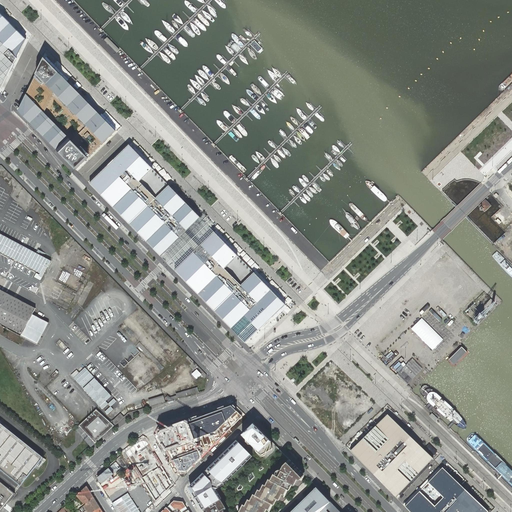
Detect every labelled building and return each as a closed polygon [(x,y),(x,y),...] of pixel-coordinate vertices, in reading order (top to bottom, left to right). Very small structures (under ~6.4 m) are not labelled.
[(0,86),(3,89),(7,81),(14,65),(17,59),(26,38),(0,11),(0,86)] [(44,55),(16,112),(74,171),(117,131),(44,55)] [(478,136),(482,132),(476,125),(471,129),(478,136)] [(479,144),(474,136),(469,139),(474,147),(479,144)] [(128,143),(89,181),(250,349),(294,308),(128,143)] [(486,199),(480,205),(486,211),(492,205),(486,199)] [(48,259),(0,233),(0,251),(40,273),(39,275),(42,277),(47,268),(44,266),(45,264),(48,266),(52,259),(48,257),(48,259)] [(393,256),(388,261),(392,266),(398,260),(393,256)] [(32,314),(36,308),(0,289),(0,324),(21,336),(25,338),(37,344),(48,323),(37,316),(32,314)] [(376,403),(331,359),(295,394),(339,439),(376,403)] [(110,412),(111,414),(116,409),(115,408),(119,404),(85,367),(74,378),(108,414),(110,412)] [(192,374),(197,379),(202,374),(198,369),(192,374)] [(420,390),(420,391),(421,394),(426,400),(448,422),(460,430),(462,431),(464,431),(465,430),(465,428),(463,423),(461,419),(455,411),(432,389),(427,385),(425,385),(423,386),(421,388),(420,390)] [(168,401),(188,395),(199,391),(198,388),(167,397),(168,401)] [(149,399),(150,406),(166,403),(165,396),(149,399)] [(189,420),(157,433),(182,475),(242,416),(237,411),(232,405),(189,420)] [(97,409),(79,426),(96,443),(115,426),(97,409)] [(116,424),(127,415),(123,411),(113,421),(116,424)] [(394,420),(388,415),(351,452),(397,498),(434,459),(394,420)] [(0,422),(0,468),(21,485),(44,457),(0,422)] [(259,427),(254,422),(192,483),(191,491),(204,511),(228,511),(213,487),(212,481),(216,478),(223,482),(253,456),(238,441),(242,436),(262,457),(273,449),(286,462),(238,511),(267,511),(305,475),(269,437),(259,427)] [(355,443),(355,433),(351,433),(350,440),(346,440),(345,445),(348,445),(348,443),(355,443)] [(134,444),(147,468),(159,461),(147,438),(134,444)] [(115,463),(118,467),(127,462),(124,458),(115,463)] [(118,511),(149,511),(154,509),(134,477),(124,483),(112,465),(105,470),(113,484),(105,489),(118,511)] [(486,511),(488,511),(442,467),(405,506),(410,511),(486,511)] [(499,506),(505,501),(485,480),(480,486),(499,506)] [(0,511),(15,493),(0,481),(0,511)] [(87,486),(77,495),(86,504),(94,497),(87,486)] [(340,511),(336,508),(316,488),(291,511),(318,511),(321,510),(322,511),(340,511)] [(94,497),(86,504),(84,506),(85,508),(87,510),(87,511),(92,511),(100,507),(94,497)] [(162,511),(171,511),(177,507),(179,507),(182,511),(189,511),(183,502),(174,500),(162,511)]
